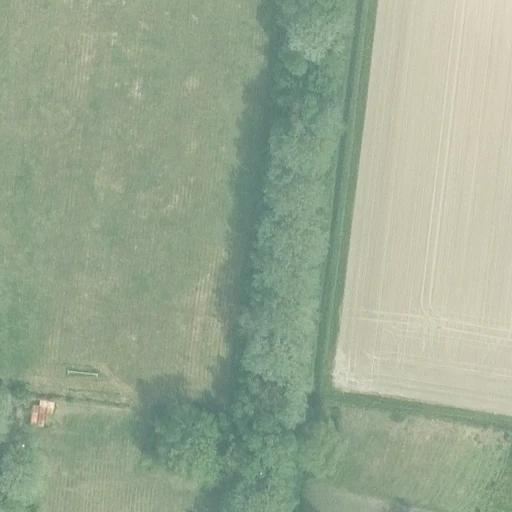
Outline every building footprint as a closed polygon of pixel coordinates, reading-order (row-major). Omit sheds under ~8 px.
[(185,143),(206,146),(208,130),(230,132),(232,116),(189,111),(187,127),(185,143)] [(185,143),(183,160),(226,165),(228,149),(230,132),(208,130),(206,146),(185,143)] [(179,192),(201,195),(202,178),(224,181),(226,165),(183,160),(181,176),(179,192)] [(179,192),(177,208),(220,213),(222,197),(224,181),(202,178),(201,195),(179,192)] [(175,224),(197,227),(195,243),(216,246),(218,230),(220,213),(177,208),(175,224)] [(175,224),(173,241),(171,257),(214,262),(216,246),(195,243),(197,227),(175,224)] [(212,284),(169,279),(167,295),(165,311),(186,314),(188,298),(210,300),(212,284)] [(165,311),(163,327),(206,333),(208,316),(210,300),(188,298),(186,314),(165,311)] [(181,363),(202,365),(204,349),(206,333),(163,327),(161,344),(182,346),(181,363)] [(182,346),(161,344),(159,360),(157,376),(200,381),(202,365),(181,363),(182,346)] [(118,409),(24,398),(20,431),(114,442),(118,409)] [(198,403),(154,398),(152,414),(196,420),(198,403)] [(136,438),(139,414),(127,412),(123,437),(136,438)] [(194,436),(196,420),(152,414),(150,431),(194,436)] [(192,452),(194,436),(150,431),(148,447),(192,452)] [(147,463),(190,468),(192,452),(148,447),(147,463)] [(145,479),(188,485),(190,468),(147,463),(145,479)]
